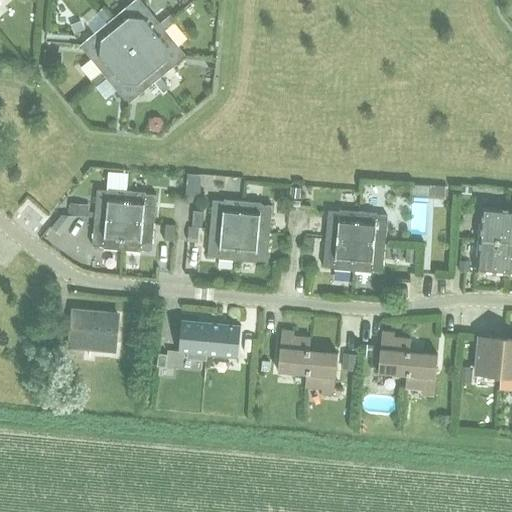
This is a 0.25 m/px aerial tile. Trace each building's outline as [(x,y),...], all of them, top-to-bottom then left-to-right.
[(132,50),(137,6),(128,5),(111,18),(102,8),(99,10),(132,50)] [(137,6),(132,50),(172,17),(170,14),(159,23),(145,6),(137,6)] [(132,50),(99,10),(96,13),(105,23),(88,37),(87,46),(132,50)] [(172,17),(132,50),(177,55),(178,46),(164,29),(175,20),(172,17)] [(80,21),(70,25),(73,34),(84,29),(80,21)] [(132,50),(87,46),(86,55),(100,71),(89,80),(92,83),(132,50)] [(43,50),(42,64),(59,66),(61,52),(43,50)] [(132,50),(92,83),(94,86),(105,77),(119,94),(128,95),(132,50)] [(132,50),(128,95),(137,96),(153,82),(162,93),(165,90),(132,50)] [(176,63),(177,55),(132,50),(165,90),(168,88),(159,77),(176,63)] [(186,176),(184,199),(198,200),(200,177),(186,176)] [(428,185),(427,198),(444,199),(445,186),(428,185)] [(124,220),(127,190),(107,188),(107,190),(96,189),(94,213),(94,217),(124,220)] [(290,188),(289,199),(298,200),(300,189),(290,188)] [(461,189),(460,201),(470,202),(471,190),(461,189)] [(127,190),(124,220),(154,223),(156,194),(144,193),(144,191),(127,190)] [(212,200),(210,228),(240,230),(242,201),(223,199),(222,201),(212,200)] [(242,201),(240,230),(269,233),(272,205),(260,204),(260,202),(242,201)] [(69,204),(68,215),(75,216),(87,217),(94,217),(94,213),(87,213),(87,206),(69,204)] [(192,210),(191,226),(201,227),(202,211),(192,210)] [(354,240),(357,212),(339,210),(338,212),(328,211),(326,238),(354,240)] [(482,210),(480,240),(509,243),(511,212),(482,210)] [(375,214),(357,212),(354,240),(385,243),(387,216),(375,215),(375,214)] [(60,214),(50,228),(60,235),(75,216),(68,215),(60,214)] [(124,220),(94,217),(91,245),(102,245),(102,249),(121,250),(124,220)] [(154,223),(124,220),(121,250),(139,252),(139,250),(151,251),(154,223)] [(175,225),(164,224),(163,240),(173,241),(175,225)] [(188,226),(186,241),(196,242),(197,227),(188,226)] [(240,230),(210,228),(207,255),(217,256),(217,259),(237,261),(240,230)] [(240,230),(237,261),(255,262),(255,260),(266,262),(269,233),(240,230)] [(303,237),(302,249),(311,250),(312,237),(303,237)] [(354,240),(326,238),(323,266),(332,267),(332,269),(351,271),(354,240)] [(385,243),(354,240),(351,271),(370,273),(370,271),(382,272),(385,243)] [(509,243),(480,240),(477,270),(506,273),(509,243)] [(405,250),(404,263),(413,264),(414,250),(405,250)] [(459,262),(458,273),(468,273),(468,263),(459,262)] [(114,343),(117,314),(90,312),(90,316),(72,314),(69,346),(89,348),(89,340),(114,343)] [(205,360),(206,354),(209,322),(180,319),(177,352),(186,352),(186,358),(205,360)] [(237,357),(240,325),(209,322),(206,354),(237,357)] [(309,350),(310,350),(311,337),(293,336),(293,331),(281,329),(277,371),(305,373),(306,373),(309,350)] [(499,376),(502,338),(491,338),(491,330),(481,329),(480,336),(478,336),(475,374),(499,376)] [(408,351),(409,351),(410,339),(393,337),(393,332),(382,331),(377,372),(406,375),(408,351)] [(511,339),(502,338),(499,376),(511,376),(511,339)] [(359,344),(358,355),(372,357),(373,345),(359,344)] [(306,373),(305,373),(304,387),(322,389),(322,394),(334,395),(337,353),(310,350),(309,350),(306,373)] [(406,375),(404,388),(421,390),(421,395),(433,396),(438,354),(409,351),(408,351),(406,375)] [(165,367),(166,354),(158,353),(156,366),(165,367)] [(342,353),(341,369),(353,370),(355,355),(342,353)] [(261,360),(259,372),(267,372),(269,361),(261,360)] [(459,368),(458,384),(470,385),(471,369),(459,368)] [(43,374),(42,387),(55,388),(56,376),(43,374)] [(439,414),(438,423),(449,425),(451,415),(439,414)]
